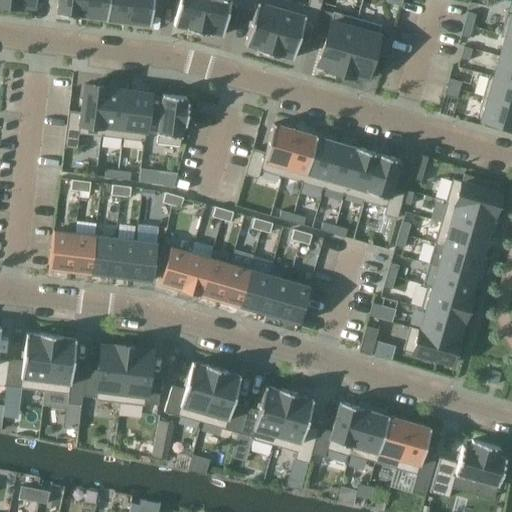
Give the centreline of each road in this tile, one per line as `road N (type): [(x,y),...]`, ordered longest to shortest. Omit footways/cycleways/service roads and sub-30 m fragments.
road 1 (residential): [(10,291),(135,308),(511,418)]
road 2 (residential): [(39,43),(185,61),(511,158)]
road 3 (residential): [(39,43),(10,291)]
